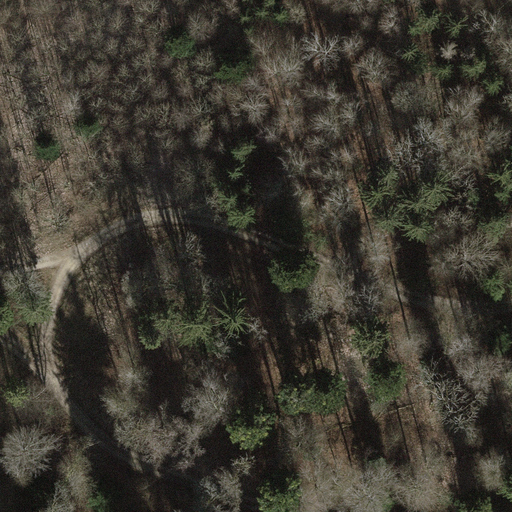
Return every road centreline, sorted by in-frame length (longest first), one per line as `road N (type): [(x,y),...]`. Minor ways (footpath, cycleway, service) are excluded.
road 1 (track): [(79,240),(136,210),(184,211),(454,305),(511,301)]
road 2 (track): [(278,511),(112,450),(77,420),(48,373),(41,325),(53,278),(79,240)]
